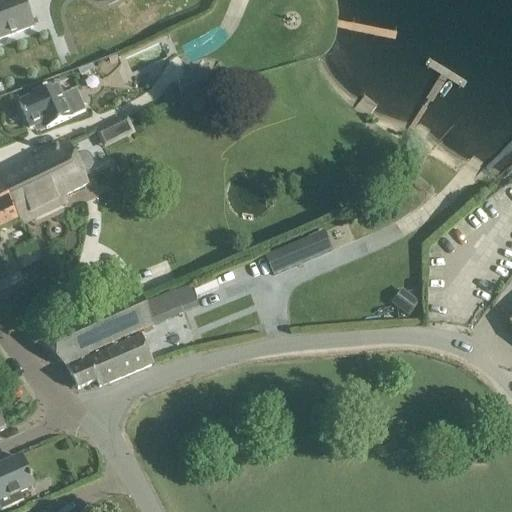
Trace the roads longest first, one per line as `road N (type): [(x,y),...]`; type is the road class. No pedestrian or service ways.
road 1 (unclassified): [(511,392),(473,357),(437,341),(360,339),(237,352),(75,414)]
road 2 (tertiary): [(152,511),(108,445),(75,414)]
